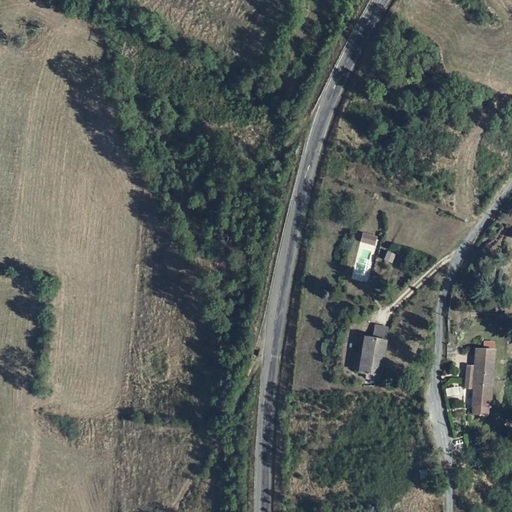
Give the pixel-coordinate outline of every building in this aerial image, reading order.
[(358,233),(357,239),(367,241),(368,235),(358,233)] [(382,249),(379,256),(386,258),(389,251),(382,249)] [(358,359),(353,358),(352,370),(379,373),(384,324),(370,322),(369,335),(361,334),(358,359)] [(473,388),(490,389),(492,355),(475,354),(474,371),(473,388)] [(465,370),(464,388),(473,388),(474,371),(465,370)] [(488,411),(489,411),(490,389),(473,388),(472,410),(473,410),(472,419),(487,419),(488,411)]
